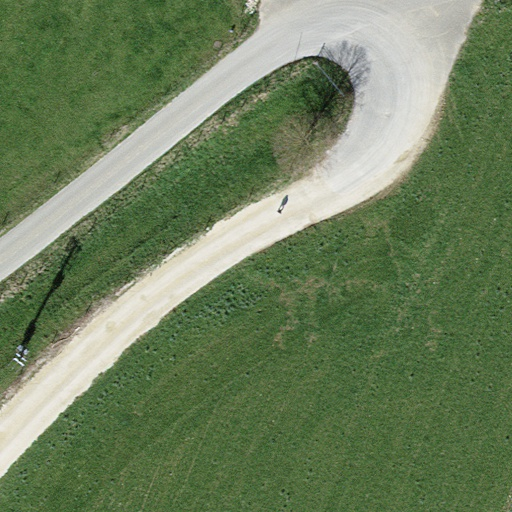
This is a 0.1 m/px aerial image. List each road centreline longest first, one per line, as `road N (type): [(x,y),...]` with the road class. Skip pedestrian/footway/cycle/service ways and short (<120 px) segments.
road 1 (track): [(0,446),(95,349),(201,259),(367,162),(397,110),(399,79),(379,0)]
road 2 (unclassified): [(367,0),(298,30),(241,68),(0,260)]
